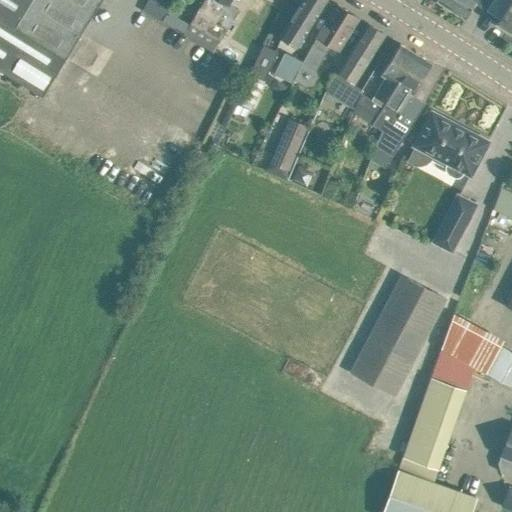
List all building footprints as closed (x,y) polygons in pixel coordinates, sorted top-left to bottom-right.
[(0,0),(0,70),(41,97),(101,0),(0,0)] [(161,21),(169,7),(173,0),(148,0),(142,11),(161,22),(161,21)] [(228,3),(229,0),(204,0),(189,25),(184,33),(183,34),(212,52),(213,50),(218,42),(239,9),(228,3)] [(297,47),(318,15),(326,0),(302,0),(279,36),(297,47)] [(436,0),(465,18),(475,3),(476,0),(436,0)] [(486,10),(492,0),(476,0),(475,3),(486,10)] [(511,0),(492,0),(486,10),(500,19),(498,22),(508,28),(509,32),(511,33),(511,0)] [(338,48),(347,33),(358,16),(337,4),(321,30),(309,48),(303,61),(316,69),(331,45),(338,48)] [(180,13),(169,7),(161,21),(184,33),(189,25),(177,18),(180,13)] [(355,82),(369,59),(385,33),(368,23),(352,48),(352,49),(326,91),(351,107),(362,90),(350,82),(352,80),(355,82)] [(213,50),(212,52),(237,68),(243,58),(218,42),(213,50)] [(382,108),(416,53),(401,43),(381,75),(385,78),(372,100),(361,93),(354,110),(373,122),(382,108)] [(263,45),(237,102),(252,109),(278,52),(263,45)] [(432,63),(416,53),(382,108),(373,122),(382,128),(376,145),(392,155),(412,125),(397,115),(411,93),(412,94),(432,63)] [(471,175),(489,141),(432,111),(414,145),(449,163),(448,166),(447,170),(450,174),(457,177),(461,177),(464,175),(466,172),(471,175)] [(262,125),(258,131),(265,135),(269,128),(262,125)] [(285,129),(271,163),(287,169),(301,136),(285,129)] [(300,165),(293,180),(308,186),(314,171),(300,165)] [(329,181),(323,193),(332,198),(338,185),(329,181)] [(491,208),(511,217),(511,214),(511,194),(500,189),(491,208)] [(458,195),(432,243),(450,252),(476,204),(458,195)] [(446,297),(401,273),(350,371),(395,395),(446,297)] [(452,318),(442,347),(511,385),(511,350),(501,345),(452,318)] [(437,468),(465,388),(429,375),(402,456),(437,468)] [(511,458),(511,426),(501,454),(511,458)] [(469,511),(476,495),(397,468),(382,511),(469,511)] [(511,507),(511,491),(508,490),(503,504),(511,507)]
